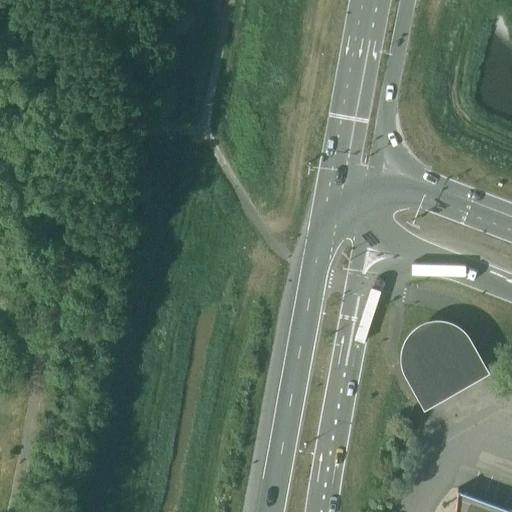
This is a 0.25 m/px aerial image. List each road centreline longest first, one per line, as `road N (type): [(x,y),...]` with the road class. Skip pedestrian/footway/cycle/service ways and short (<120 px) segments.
road 1 (motorway): [(328,189),(271,511)]
road 2 (motorway): [(319,511),(362,232)]
road 3 (secondary): [(366,0),(328,189)]
road 4 (secondary): [(373,173),(408,0)]
road 5 (trunk): [(362,232),(511,289)]
road 6 (trunk): [(511,225),(373,173)]
